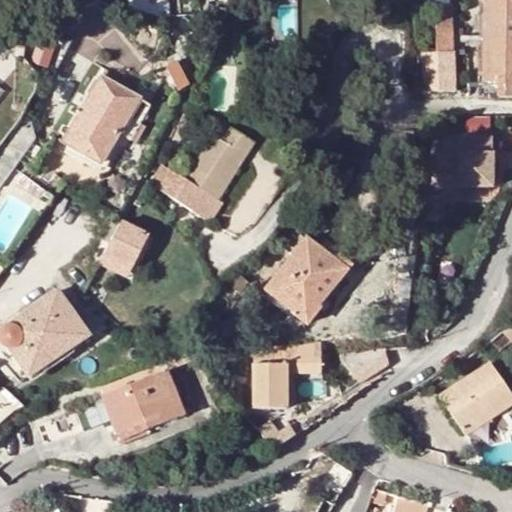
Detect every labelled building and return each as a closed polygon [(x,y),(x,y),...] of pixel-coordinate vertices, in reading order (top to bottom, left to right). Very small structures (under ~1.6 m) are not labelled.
[(511,0),(486,0),(487,41),(511,41),(511,0)] [(436,7),(437,19),(453,19),(452,6),(436,7)] [(437,19),(437,31),(453,32),(453,19),(437,19)] [(437,40),(438,43),(454,42),(453,32),(437,31),(437,40)] [(423,52),(438,52),(438,43),(437,40),(423,40),(423,52)] [(498,85),(511,84),(511,41),(487,41),(486,84),(498,85)] [(438,52),(438,54),(454,54),(454,42),(438,43),(438,52)] [(439,65),(455,65),(454,54),(438,54),(439,65)] [(102,164),(120,134),(141,100),(107,80),(111,73),(95,63),(52,133),(102,164)] [(177,63),(168,67),(180,92),(190,87),(177,63)] [(456,86),(455,65),(439,65),(439,66),(439,86),(456,86)] [(427,66),(427,87),(439,86),(439,66),(427,66)] [(511,99),(511,84),(498,85),(498,99),(511,99)] [(151,107),(141,100),(120,134),(131,140),(151,107)] [(201,109),(189,103),(177,125),(189,132),(201,109)] [(20,127),(36,139),(30,115),(20,127)] [(151,181),(211,222),(225,203),(221,200),(258,145),(230,126),(222,138),(218,136),(187,182),(161,165),(151,181)] [(0,154),(0,187),(36,139),(20,127),(0,154)] [(439,153),(438,176),(460,176),(460,186),(492,187),(494,137),(434,136),(433,152),(439,153)] [(460,176),(438,176),(438,186),(460,186),(460,176)] [(149,235),(127,223),(124,221),(105,257),(131,270),(149,235)] [(307,240),(287,264),(265,290),(270,295),(292,311),(291,315),(307,328),(322,309),(320,308),(308,298),(336,262),(307,240)] [(341,256),(336,262),(308,298),(320,308),(353,267),(341,256)] [(131,270),(105,257),(99,268),(125,282),(131,270)] [(5,348),(7,348),(9,349),(11,349),(15,348),(19,345),(38,372),(90,337),(59,292),(11,325),(7,327),(3,330),(0,334),(0,335),(0,342),(2,345),(5,348)] [(298,345),(254,344),(253,408),(286,408),(286,372),(321,372),(321,343),(298,345)] [(28,379),(38,372),(19,345),(15,348),(11,349),(9,349),(7,348),(28,379)] [(337,358),(358,384),(388,366),(382,348),(337,358)] [(511,397),(489,362),(439,396),(465,435),(511,403),(511,397)] [(102,396),(120,443),(184,418),(166,372),(102,396)] [(415,389),(394,402),(406,420),(425,407),(415,389)] [(268,420),(255,429),(271,449),(281,444),(294,435),(287,424),(276,431),(268,420)] [(387,495),(374,491),(369,501),(383,506),(387,495)] [(405,495),(393,492),(386,511),(420,511),(423,500),(405,495)]
